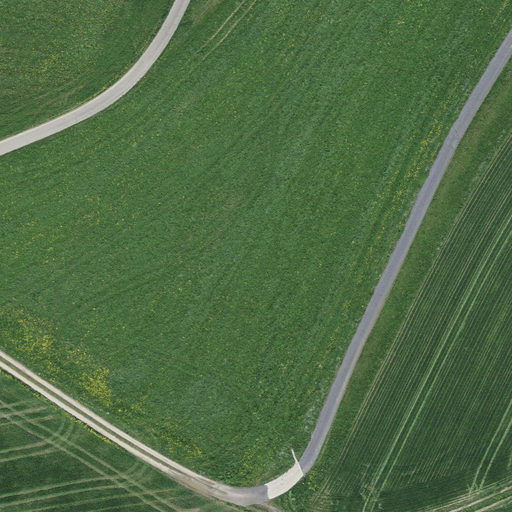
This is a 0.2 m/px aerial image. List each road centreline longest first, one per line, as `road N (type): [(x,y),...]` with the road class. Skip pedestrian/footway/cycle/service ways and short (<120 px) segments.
road 1 (track): [(511,41),(411,224),(304,463),(265,501)]
road 2 (track): [(265,501),(241,504),(179,481),(0,364)]
road 3 (unclassified): [(0,147),(83,116),(173,37),(186,0)]
